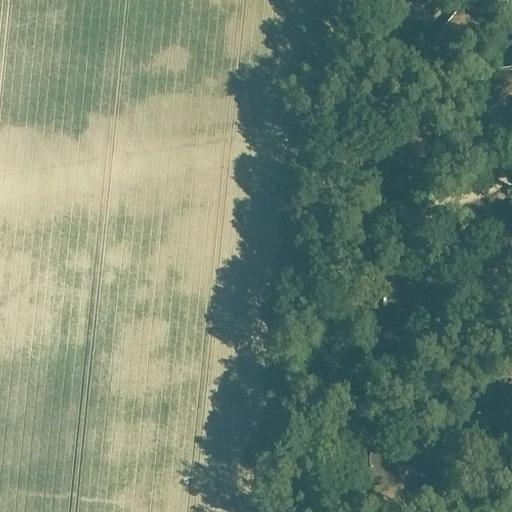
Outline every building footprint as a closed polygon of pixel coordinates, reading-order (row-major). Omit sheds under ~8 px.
[(428,0),(375,0),(375,5),(381,5),(381,22),(400,22),(400,13),(428,13),(428,0)] [(469,18),(460,10),(444,28),(453,36),(469,18)] [(478,25),(469,18),(453,36),(462,43),(478,25)] [(511,68),(490,72),(493,86),(481,88),(485,109),(506,106),(504,97),(511,95),(511,68)] [(427,147),(401,145),(403,132),(380,130),(379,143),(389,144),(387,170),(425,174),(427,147)] [(511,256),(511,229),(490,231),(492,258),(511,256)] [(421,330),(423,303),(424,286),(385,284),(385,299),(383,299),(383,303),(384,303),(383,328),(421,330)] [(486,414),(511,409),(511,383),(482,388),(486,414)] [(378,486),(416,488),(417,460),(437,461),(438,448),(416,447),(409,447),(408,452),(379,451),(375,455),(373,481),(378,486)]
